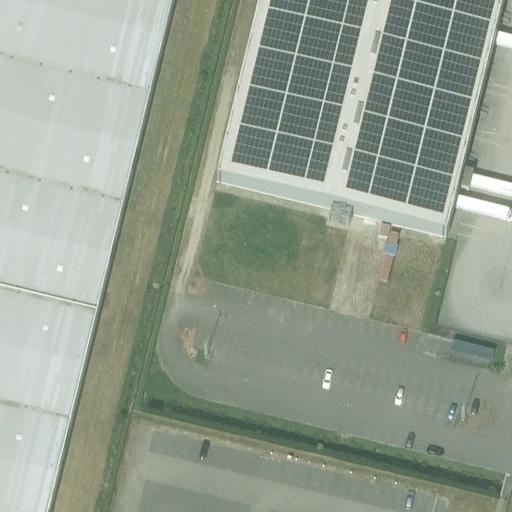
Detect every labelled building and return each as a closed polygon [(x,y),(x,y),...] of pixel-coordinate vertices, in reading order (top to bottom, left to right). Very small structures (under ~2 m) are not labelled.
[(0,0),(0,511),(47,511),(171,0),(0,0)] [(511,0),(270,0),(223,188),(451,245),(511,0)] [(511,154),(511,143),(490,140),(488,150),(511,154)] [(395,252),(387,287),(399,290),(407,255),(395,252)] [(327,465),(322,504),(337,505),(336,511),(350,511),(351,504),(373,507),(374,494),(384,495),(387,472),(327,465)]
